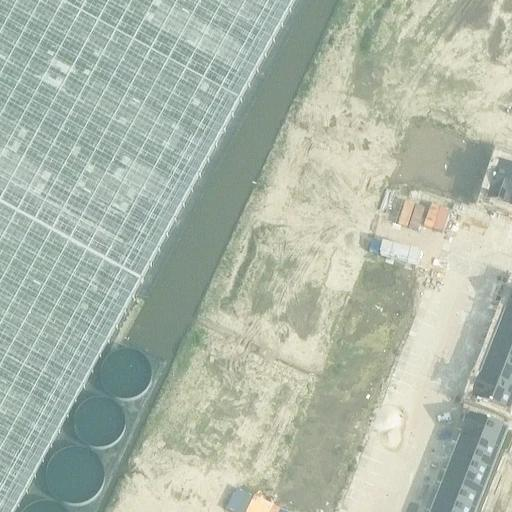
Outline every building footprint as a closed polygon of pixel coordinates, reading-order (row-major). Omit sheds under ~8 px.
[(0,0),(0,511),(15,511),(295,0),(0,0)] [(468,90),(463,101),(474,105),(479,94),(468,90)] [(479,94),(474,105),(482,108),(486,97),(479,94)] [(436,96),(427,105),(435,113),(444,105),(436,96)] [(409,134),(398,168),(408,172),(406,177),(424,183),(437,143),(409,134)] [(437,143),(424,183),(425,182),(446,189),(446,190),(447,190),(460,151),(437,143)] [(460,151),(447,190),(464,196),(466,191),(476,194),(487,160),(460,151)] [(508,210),(507,210),(511,195),(511,163),(500,159),(486,203),(508,210)] [(341,249),(338,257),(350,261),(352,253),(341,249)] [(376,269),(365,297),(403,311),(403,312),(404,312),(411,295),(405,293),(409,282),(376,269)] [(319,296),(316,303),(327,308),(330,300),(319,296)] [(357,318),(357,319),(395,334),(403,312),(403,311),(365,297),(357,318)] [(316,303),(313,311),(324,315),(327,308),(316,303)] [(511,315),(506,313),(497,335),(511,340),(511,315)] [(344,339),(386,356),(395,334),(357,319),(357,318),(352,317),(344,339)] [(511,340),(497,335),(489,357),(511,365),(511,340)] [(339,337),(330,360),(377,379),(378,378),(386,356),(344,339),(339,337)] [(299,340),(296,347),(307,351),(310,344),(299,340)] [(296,347),(292,358),(303,363),(307,351),(296,347)] [(511,365),(489,357),(480,378),(511,391),(511,365)] [(330,360),(319,388),(362,404),(366,394),(371,396),(378,378),(377,379),(330,360)] [(511,391),(480,378),(471,402),(511,417),(511,391)] [(315,399),(305,426),(352,445),(351,445),(352,446),(359,428),(354,426),(358,415),(315,399)] [(78,436),(117,435),(117,402),(78,402),(78,436)] [(270,404),(267,412),(278,416),(281,409),(270,404)] [(267,412),(264,419),(275,424),(278,416),(267,412)] [(511,434),(468,417),(460,439),(460,440),(461,439),(503,455),(503,456),(507,458),(511,445),(511,434)] [(305,426),(296,449),(343,467),(351,445),(352,445),(305,426)] [(460,440),(453,459),(495,475),(503,456),(503,455),(461,439),(460,440)] [(250,448),(247,455),(258,460),(261,452),(250,448)] [(296,449),(287,471),(334,489),(335,489),(343,467),(296,449)] [(98,451),(46,457),(50,496),(95,491),(93,472),(100,471),(98,451)] [(247,455),(242,467),(253,471),(258,460),(247,455)] [(453,459),(445,479),(487,495),(495,475),(453,459)] [(287,471),(277,499),(310,511),(320,511),(323,505),(328,507),(335,489),(334,489),(287,471)] [(445,479),(437,499),(470,511),(481,511),(487,495),(445,479)] [(470,511),(437,499),(432,511),(470,511)]
